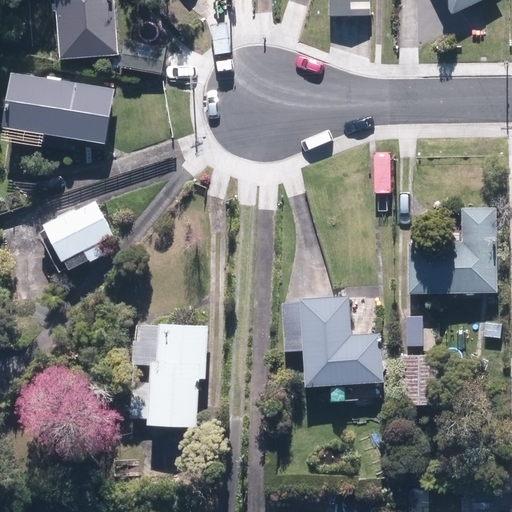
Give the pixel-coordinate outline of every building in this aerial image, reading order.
[(54,0),(59,59),(116,54),(111,0),(54,0)] [(369,0),(327,0),(328,16),(370,15),(369,0)] [(442,0),(449,14),(478,0),(442,0)] [(510,21),(474,20),(473,46),(509,47),(510,21)] [(166,47),(122,43),(120,72),(164,75),(166,47)] [(8,74),(0,126),(0,129),(104,145),(112,90),(8,74)] [(94,202),(42,228),(60,263),(112,237),(94,202)] [(29,203),(0,215),(0,245),(40,229),(29,203)] [(407,247),(408,293),(494,293),(493,209),(461,209),(462,247),(407,247)] [(346,299),(299,301),(304,387),(379,383),(377,336),(348,338),(346,299)] [(203,381),(206,327),(157,324),(157,327),(138,326),(138,344),(133,343),(132,365),(151,366),(148,426),(193,428),(196,380),(203,381)] [(438,330),(402,329),(399,405),(434,407),(438,330)]
